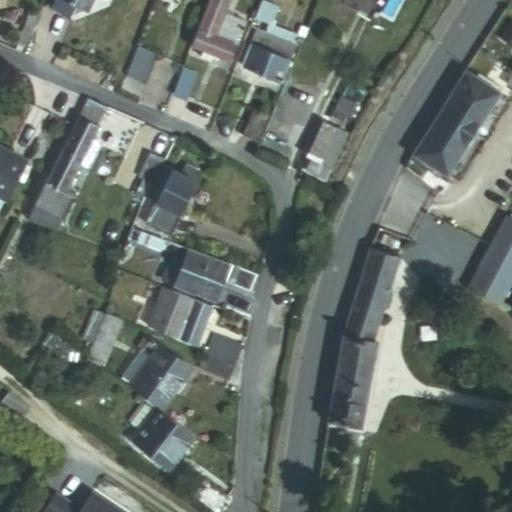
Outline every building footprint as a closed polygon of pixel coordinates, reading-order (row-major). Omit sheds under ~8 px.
[(72,1),(82,7),(85,0),(53,0),(49,8),(65,15),(72,1)] [(227,45),(230,46),(241,20),(221,11),(225,0),(209,0),(191,46),(221,59),(227,45)] [(294,69),(283,64),(286,56),(277,52),(281,43),(254,32),(240,66),(287,86),(294,69)] [(133,78),(153,86),(163,62),(143,54),(133,78)] [(426,152),(465,174),(511,91),(473,69),(426,152)] [(183,99),(196,104),(207,79),(193,74),(183,99)] [(79,162),(86,165),(96,144),(89,141),(103,110),(82,100),(30,214),(58,227),(73,195),(65,192),(79,162)] [(252,133),(268,140),(277,116),(263,109),(252,133)] [(301,173),(328,181),(344,129),(317,121),(301,173)] [(0,198),(5,201),(23,163),(0,151),(0,198)] [(164,161),(148,154),(138,178),(154,185),(164,161)] [(185,212),(182,211),(198,173),(176,164),(175,168),(170,166),(171,162),(165,159),(164,161),(154,185),(149,198),(160,203),(152,223),(176,233),(185,212)] [(164,240),(139,230),(135,243),(159,252),(164,240)] [(511,302),(511,234),(483,285),(511,302)] [(169,280),(179,284),(193,246),(183,242),(169,280)] [(188,290),(218,301),(233,260),(193,246),(179,284),(189,288),(188,290)] [(327,419),(361,426),(378,338),(372,337),(398,259),(368,248),(340,341),(327,419)] [(230,276),(256,285),(261,270),(236,261),(230,276)] [(164,332),(202,347),(218,306),(181,291),(164,332)] [(102,356),(117,367),(133,326),(116,320),(102,356)] [(247,348),(218,337),(210,356),(240,368),(247,348)] [(184,396),(179,393),(192,371),(157,352),(151,362),(161,368),(150,387),(178,405),(184,396)] [(240,368),(210,356),(204,371),(234,383),(240,368)] [(182,464),(204,435),(163,404),(152,418),(161,425),(150,440),(182,464)] [(219,511),(220,511),(232,498),(204,478),(193,493),(219,511)] [(127,511),(99,494),(87,511),(86,511),(63,497),(53,511),(127,511)]
